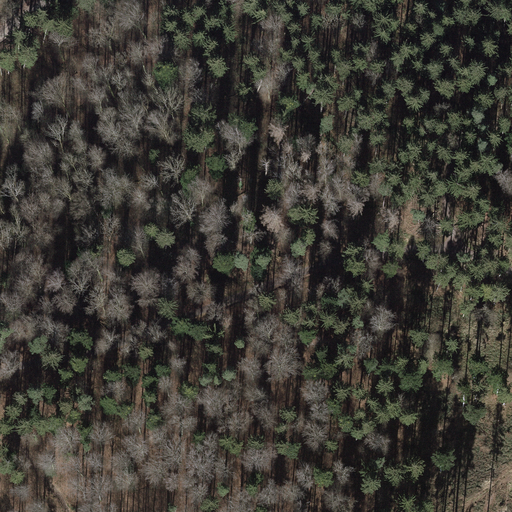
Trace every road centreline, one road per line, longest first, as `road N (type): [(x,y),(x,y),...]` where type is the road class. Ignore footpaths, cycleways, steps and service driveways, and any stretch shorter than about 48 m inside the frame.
road 1 (track): [(511,270),(413,245),(346,256),(84,355),(0,373)]
road 2 (track): [(473,256),(454,216),(451,180),(484,84),(511,59)]
road 3 (track): [(80,511),(0,417)]
